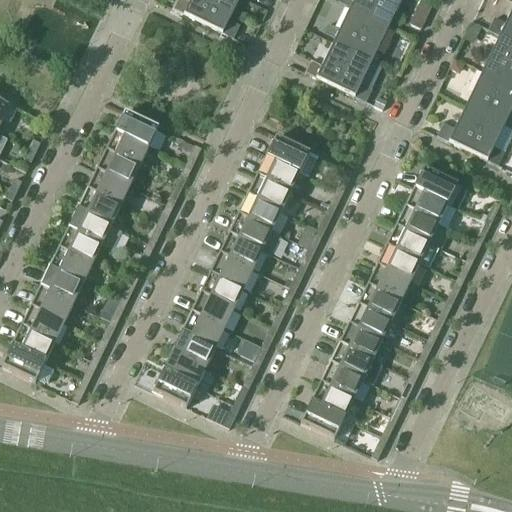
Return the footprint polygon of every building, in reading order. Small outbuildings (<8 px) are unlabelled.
[(190,0),(188,4),(179,0),(176,0),(171,12),(201,27),(214,0),(190,0)] [(237,0),(214,0),(201,27),(232,42),(239,29),(227,23),(238,0),(237,0)] [(368,20),(377,0),(339,0),(338,5),(349,10),(368,20)] [(377,0),(368,20),(388,29),(391,22),(402,28),(405,21),(394,16),(401,0),(377,0)] [(511,9),(504,26),(493,21),(487,34),(498,39),(511,45),(511,9)] [(349,10),(338,32),(327,27),(324,34),(335,39),(332,46),(351,55),(368,20),(349,10)] [(368,20),(351,55),(371,64),(374,58),(385,63),(388,56),(377,51),(388,29),(368,20)] [(471,29),(467,38),(473,41),(478,32),(471,29)] [(501,83),(511,59),(511,45),(498,39),(481,74),(501,83)] [(332,46),(321,68),(310,63),(303,76),(334,91),(351,55),(332,46)] [(351,55),(334,91),(365,106),(371,92),(360,87),(371,64),(351,55)] [(511,59),(501,83),(511,88),(511,59)] [(453,63),(449,72),(454,75),(459,73),(462,67),(453,63)] [(484,119),(501,83),(481,74),(464,109),(484,119)] [(503,128),(511,109),(511,88),(501,83),(484,119),(503,128)] [(0,103),(0,124),(3,119),(10,122),(15,111),(0,103)] [(464,109),(453,132),(442,127),(436,140),(466,155),(484,119),(464,109)] [(123,115),(113,135),(147,152),(157,131),(123,115)] [(484,119),(466,155),(497,169),(503,156),(492,151),(503,128),(484,119)] [(147,152),(113,135),(104,155),(137,171),(147,152)] [(317,160),(308,156),(274,140),(264,160),(298,177),(307,181),(317,160)] [(32,143),(27,153),(35,156),(39,147),(32,143)] [(200,152),(193,149),(187,163),(193,166),(200,152)] [(35,156),(27,153),(23,162),(30,166),(35,156)] [(137,171),(104,155),(94,174),(128,191),(137,171)] [(298,177),(264,160),(255,180),(288,196),(298,177)] [(466,192),(422,171),(412,192),(455,212),(456,213),(466,192)] [(128,191),(94,174),(85,194),(119,210),(128,191)] [(345,174),(338,188),(344,191),(351,177),(345,174)] [(181,175),(174,189),(180,192),(187,178),(181,175)] [(288,196),(255,180),(246,200),(279,216),(288,196)] [(13,182),(8,191),(16,195),(20,185),(13,182)] [(174,189),(167,203),(174,206),(180,192),(174,189)] [(16,195),(8,191),(4,201),(11,205),(16,195)] [(445,232),(455,212),(412,192),(403,211),(436,228),(445,232)] [(119,210),(85,194),(76,213),(109,230),(119,210)] [(246,200),(236,219),(270,235),(279,216),(246,200)] [(332,200),(325,214),(331,217),(338,203),(332,200)] [(493,205),(486,219),(492,222),(499,208),(493,205)] [(449,234),(445,232),(436,228),(403,211),(393,231),(427,247),(436,251),(440,254),(449,234)] [(120,235),(109,230),(76,213),(66,233),(100,249),(111,254),(120,235)] [(168,217),(162,214),(156,228),(162,231),(168,217)] [(331,217),(325,214),(319,228),(325,231),(331,217)] [(279,239),(270,235),(236,219),(227,238),(260,255),(269,259),(279,239)] [(156,228),(149,242),(155,245),(162,231),(156,228)] [(436,251),(427,247),(393,231),(384,250),(418,267),(426,271),(436,251)] [(480,231),(473,245),(479,248),(486,234),(480,231)] [(100,249),(66,233),(57,252),(90,269),(100,249)] [(260,255),(227,238),(217,258),(251,274),(260,255)] [(313,256),(320,242),(313,239),(311,245),(307,253),(313,256)] [(307,253),(311,245),(303,241),(299,249),(307,253)] [(473,245),(467,259),(473,262),(479,248),(473,245)] [(418,267),(384,250),(375,270),(408,286),(418,267)] [(90,269),(57,252),(48,272),(81,288),(90,269)] [(143,253),(137,267),(143,270),(150,256),(143,253)] [(307,253),(300,267),(306,270),(313,256),(307,253)] [(251,274),(217,258),(208,278),(242,294),(251,274)] [(137,267),(130,281),(136,284),(143,270),(137,267)] [(408,286),(375,270),(365,289),(399,306),(408,286)] [(461,270),(454,284),(461,287),(467,273),(461,270)] [(81,288),(48,272),(38,291),(72,308),(81,288)] [(242,294),(208,278),(199,297),(232,313),(242,294)] [(295,278),(288,292),(294,295),(301,281),(295,278)] [(454,284),(448,298),(454,301),(461,287),(454,284)] [(127,287),(120,301),(126,304),(133,290),(127,287)] [(399,306),(365,289),(356,309),(389,325),(399,306)] [(72,308),(38,291),(29,311),(62,327),(72,308)] [(288,292),(281,306),(287,309),(294,295),(288,292)] [(232,313),(199,297),(189,316),(223,333),(232,313)] [(389,325),(356,309),(346,328),(380,345),(389,325)] [(449,312),(442,309),(436,323),(442,326),(449,312)] [(62,327),(29,311),(19,330),(53,347),(62,327)] [(115,312),(109,325),(115,328),(121,314),(115,312)] [(278,312),(271,326),(278,329),(284,314),(278,312)] [(223,333),(189,316),(180,336),(213,352),(223,333)] [(442,326),(436,323),(429,337),(435,340),(442,326)] [(109,325),(102,340),(108,343),(115,328),(109,325)] [(380,345),(346,328),(337,348),(371,364),(380,345)] [(53,347),(19,330),(10,350),(44,366),(53,347)] [(213,352),(180,336),(170,355),(204,372),(213,352)] [(266,336),(260,350),(266,353),(272,339),(266,336)] [(426,343),(419,357),(426,360),(432,346),(426,343)] [(371,364),(337,348),(328,367),(361,384),(371,364)] [(42,369),(44,366),(10,350),(0,370),(34,387),(35,384),(43,387),(46,386),(52,374),(42,369)] [(97,350),(90,364),(96,367),(103,353),(97,350)] [(260,350),(253,365),(259,368),(266,353),(260,350)] [(204,372),(170,355),(161,375),(195,391),(204,372)] [(90,364),(83,379),(89,382),(96,367),(90,364)] [(361,384),(328,367),(318,387),(352,403),(361,384)] [(414,368),(407,382),(414,385),(420,371),(414,368)] [(195,391),(161,375),(151,395),(185,412),(195,391)] [(248,375),(241,389),(247,392),(254,378),(248,375)] [(407,382),(401,396),(407,399),(414,385),(407,382)] [(352,403),(318,387),(309,406),(342,423),(352,403)] [(241,389),(234,404),(240,406),(247,392),(241,389)] [(77,390),(71,404),(77,407),(84,393),(77,390)] [(342,423),(309,406),(299,427),(333,443),(342,423)] [(396,407),(389,421),(395,424),(402,410),(396,407)] [(229,415),(222,429),(228,432),(235,418),(229,415)] [(395,424),(389,421),(382,435),(388,438),(395,424)] [(385,443),(379,440),(369,435),(365,444),(375,449),(376,446),(383,449),(385,443)] [(376,464),(383,449),(376,446),(375,449),(370,461),(376,464)]
